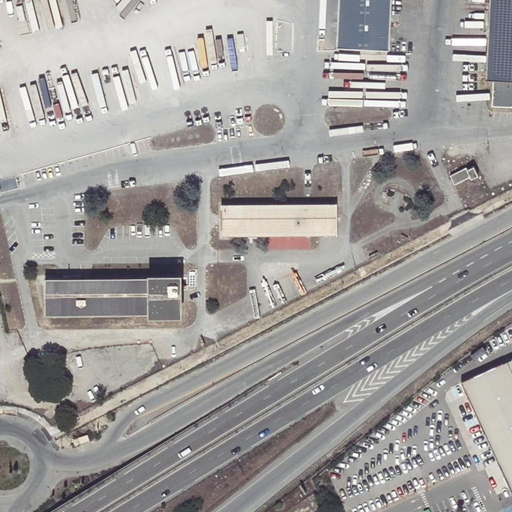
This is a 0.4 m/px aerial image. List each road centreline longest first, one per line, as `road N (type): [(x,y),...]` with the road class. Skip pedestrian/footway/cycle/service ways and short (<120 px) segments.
road 1 (trunk): [(511,253),(80,511)]
road 2 (unclassified): [(511,217),(122,421),(102,458)]
road 3 (trunk): [(511,240),(102,458)]
road 4 (trunk): [(128,511),(511,281)]
road 5 (trunk): [(230,511),(511,298)]
